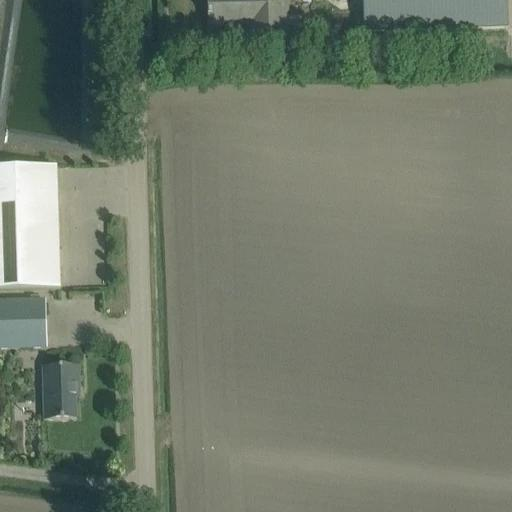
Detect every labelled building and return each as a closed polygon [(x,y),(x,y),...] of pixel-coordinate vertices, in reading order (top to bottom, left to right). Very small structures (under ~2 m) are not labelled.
[(261,35),(286,34),(285,0),(209,0),(209,12),(208,12),(208,17),(210,17),(210,26),(260,25),(261,35)] [(446,0),(364,0),(365,33),(447,31),(446,0)] [(0,170),(0,292),(60,291),(56,169),(0,170)] [(0,350),(46,349),(44,301),(0,302),(0,350)] [(42,369),(44,421),(76,421),(75,388),(79,388),(78,369),(42,369)]
